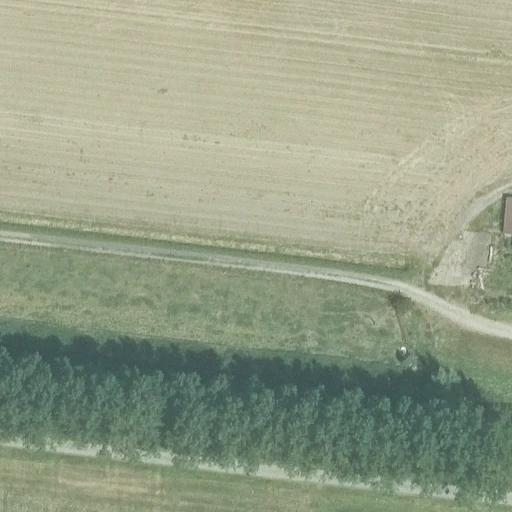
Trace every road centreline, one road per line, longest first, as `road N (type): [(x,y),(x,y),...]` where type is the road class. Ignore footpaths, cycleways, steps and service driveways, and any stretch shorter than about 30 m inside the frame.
road 1 (unclassified): [(511,333),(358,279),(0,238)]
road 2 (residential): [(0,439),(511,499)]
